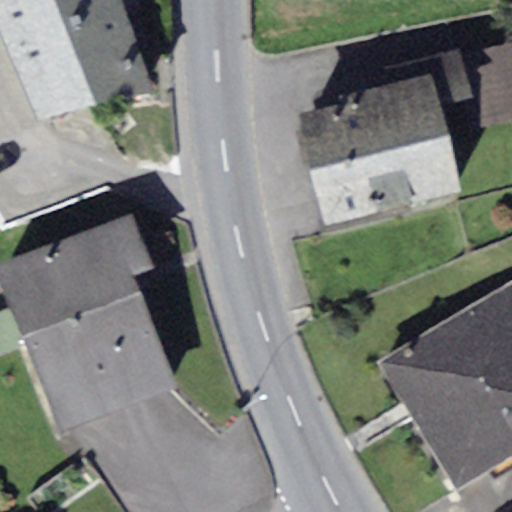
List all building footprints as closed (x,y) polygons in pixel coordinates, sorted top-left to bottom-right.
[(0,0),(0,25),(39,122),(156,93),(123,0),(0,0)] [(466,102),(473,132),(511,122),(511,47),(465,59),(474,99),(466,102)] [(299,116),(327,230),(465,195),(444,106),(466,102),(474,99),(465,59),(462,54),(421,63),(424,75),(349,93),(352,104),(299,116)] [(0,267),(0,279),(64,432),(179,390),(131,278),(157,269),(134,217),(0,267)] [(511,284),(381,365),(460,494),(511,461),(511,284)]
